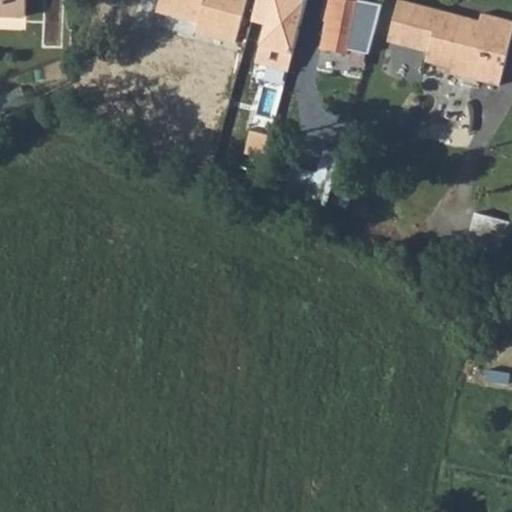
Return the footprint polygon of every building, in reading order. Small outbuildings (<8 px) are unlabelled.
[(0,0),(0,14),(26,16),(27,0),(0,0)] [(159,0),(157,12),(172,15),(175,0),(159,0)] [(246,0),(175,0),(172,15),(197,22),(195,31),(236,41),(246,0)] [(305,0),(257,0),(252,21),(266,25),(257,61),(287,69),(305,0)] [(324,0),(321,19),(323,20),(319,49),(345,53),(347,46),(368,52),(381,4),(364,0),(324,0)] [(477,68),(476,78),(499,84),(511,32),(511,20),(481,13),(479,18),(477,25),(451,19),(450,22),(442,20),(444,9),(404,0),(396,0),(387,40),(428,50),(425,61),(452,67),(453,62),(477,68)] [(477,25),(479,18),(444,9),(442,20),(450,22),(451,19),(477,25)] [(452,67),(451,72),(476,78),(477,68),(453,62),(452,67)] [(331,181),(337,150),(322,147),(316,178),(331,181)]
